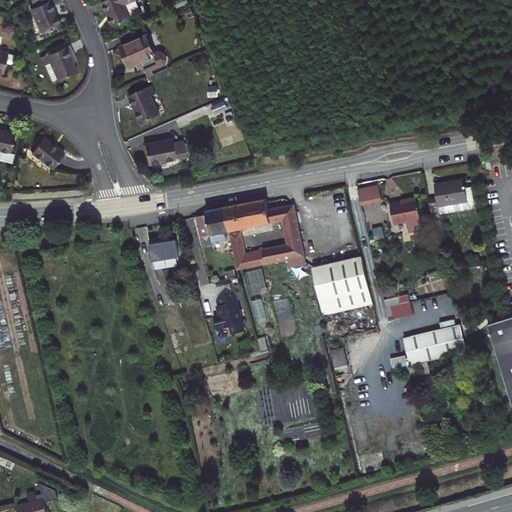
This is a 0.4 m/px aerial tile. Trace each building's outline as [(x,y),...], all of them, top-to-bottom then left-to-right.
[(41,28),(60,20),(51,0),(42,0),(30,5),(41,28)] [(111,24),(140,12),(135,0),(102,0),(101,1),(111,24)] [(165,52),(160,50),(156,52),(147,31),(119,43),(129,66),(135,63),(137,68),(146,64),(149,72),(167,64),(168,58),(165,52)] [(78,72),(68,47),(40,58),(50,83),(78,72)] [(0,70),(5,71),(9,52),(0,49),(0,70)] [(140,119),(158,112),(152,99),(155,97),(151,87),(130,96),(140,119)] [(210,106),(213,114),(228,108),(225,100),(210,106)] [(16,152),(11,151),(15,133),(0,128),(0,149),(2,150),(0,157),(14,160),(16,152)] [(54,165),(64,151),(42,136),(32,150),(54,165)] [(176,155),(186,154),(184,142),(174,143),(174,139),(146,143),(149,163),(176,158),(176,155)] [(442,206),(470,197),(465,182),(463,175),(435,184),(438,195),(431,197),(437,214),(444,212),(442,206)] [(366,202),(397,195),(394,179),(363,187),(366,202)] [(442,206),(444,212),(477,201),(470,180),(465,182),(470,197),(442,206)] [(244,225),(284,217),(281,204),(270,207),(268,197),(239,203),(244,225)] [(391,200),(394,224),(421,220),(418,197),(391,200)] [(287,233),(302,230),(295,201),(281,204),(284,217),(287,233)] [(243,225),(244,225),(239,203),(226,206),(231,228),(243,225)] [(214,232),(231,228),(226,206),(208,210),(208,213),(201,215),(206,239),(215,237),(214,232)] [(241,267),(291,255),(288,240),(263,245),(264,249),(250,253),(243,225),(231,228),(241,267)] [(214,232),(215,237),(232,233),(231,228),(214,232)] [(288,240),(303,236),(302,230),(287,233),(288,240)] [(293,264),(309,260),(303,236),(288,240),(291,255),(293,264)] [(151,267),(180,262),(177,240),(148,244),(151,267)] [(323,315),(373,303),(362,255),(312,267),(323,315)] [(263,268),(247,271),(250,293),(266,291),(263,268)] [(172,301),(164,279),(150,284),(159,306),(172,301)] [(385,307),(391,306),(393,317),(412,315),(409,294),(384,297),(385,307)] [(245,331),(237,300),(219,305),(222,315),(214,317),(217,330),(230,327),(232,335),(245,331)] [(511,317),(489,325),(511,394),(511,317)] [(410,363),(468,347),(462,323),(403,339),(410,363)] [(335,366),(347,364),(344,348),(332,350),(335,366)] [(299,417),(311,417),(312,383),(301,383),(301,392),(306,392),(306,410),(299,409),(299,417)] [(16,511),(46,511),(43,500),(16,507),(16,511)]
